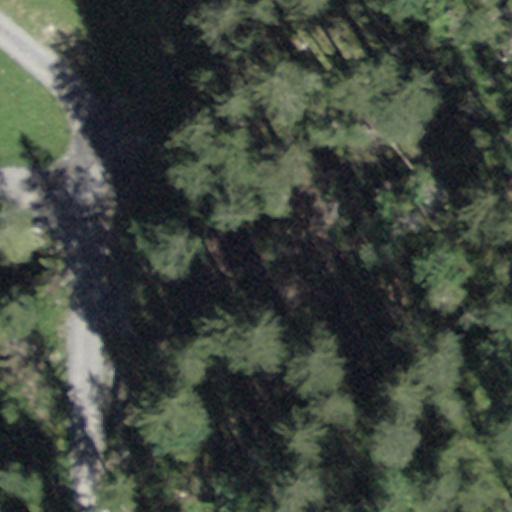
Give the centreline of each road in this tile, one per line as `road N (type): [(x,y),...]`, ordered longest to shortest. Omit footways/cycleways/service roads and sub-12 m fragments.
road 1 (track): [(67,208),(83,244),(84,449),(104,511)]
road 2 (track): [(0,30),(86,107),(98,142),(93,186),(67,208)]
